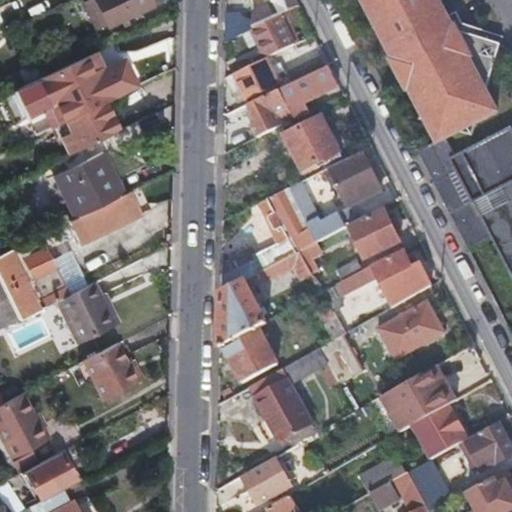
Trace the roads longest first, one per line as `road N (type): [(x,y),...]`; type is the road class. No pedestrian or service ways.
road 1 (tertiary): [(200,0),(194,511)]
road 2 (residential): [(511,383),(315,0)]
